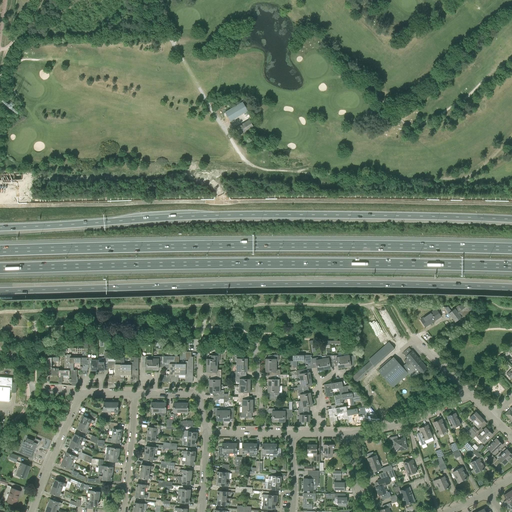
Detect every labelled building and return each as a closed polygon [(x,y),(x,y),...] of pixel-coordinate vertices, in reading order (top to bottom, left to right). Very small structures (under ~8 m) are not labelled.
[(247,111),(242,102),(225,112),(230,121),(247,111)] [(253,127),(253,126),(249,120),(235,129),(238,135),(253,127)] [(458,306),(455,309),(461,317),(472,309),(471,307),(458,306)] [(436,309),(424,317),(420,320),(425,327),(441,316),(439,314),(441,312),(439,308),(436,309)] [(455,322),(461,317),(455,309),(448,313),(455,322)] [(374,366),(390,352),(394,348),(389,342),(368,360),(370,361),(374,366)] [(403,353),(407,358),(411,363),(404,369),(393,358),(378,371),(392,387),(407,374),(410,377),(418,371),(420,373),(421,372),(424,374),(426,372),(424,369),(426,368),(409,348),(403,353)] [(179,357),(174,357),(174,364),(175,364),(175,369),(193,370),(193,357),(191,357),(191,352),(185,352),(185,357),(186,357),(186,364),(179,364),(179,357)] [(88,362),(88,358),(64,357),(64,353),(64,370),(69,370),(73,370),(73,363),(82,363),(82,366),(80,366),(80,370),(87,370),(88,362)] [(239,355),(234,355),(234,361),(237,361),(237,365),(247,365),(247,358),(239,358),(239,355)] [(266,359),(266,365),(276,366),(276,361),(278,361),(278,355),(274,355),(274,359),(266,359)] [(312,363),(312,359),(311,355),(293,355),(293,368),(297,368),(297,360),(305,360),(306,369),(313,368),(312,363)] [(148,356),(142,356),(142,361),(145,361),(145,369),(146,369),(146,370),(151,370),(151,369),(152,369),(152,359),(148,359),(148,356)] [(207,359),(207,366),(217,366),(217,362),(219,362),(219,356),(215,356),(215,359),(207,359)] [(333,360),(332,356),(326,356),(326,359),(322,359),(324,369),(330,368),(329,361),(333,360)] [(344,367),(342,357),(338,358),(338,356),(332,356),(333,360),(336,360),(337,368),(344,367)] [(356,360),(355,356),(349,357),(349,356),(342,357),(344,367),(351,365),(350,359),(353,359),(353,360),(356,360)] [(59,357),(46,357),(46,376),(58,376),(58,372),(58,370),(58,369),(53,369),(53,370),(51,370),(51,361),(58,361),(59,357)] [(138,370),(138,357),(131,357),(131,362),(132,362),(132,364),(124,364),(124,357),(120,357),(120,360),(120,364),(120,370),(138,370)] [(152,369),(159,369),(159,364),(162,364),(162,361),(162,357),(152,357),(152,359),(152,369)] [(169,367),(169,375),(162,375),(162,382),(174,382),(175,372),(175,369),(175,364),(174,364),(174,357),(162,357),(162,361),(162,364),(162,367),(169,367)] [(88,358),(88,362),(91,362),(91,370),(97,370),(98,360),(93,360),(94,358),(88,358)] [(98,360),(97,370),(98,370),(98,372),(104,372),(104,370),(104,362),(108,363),(108,361),(108,358),(102,358),(102,360),(98,360)] [(317,358),(312,359),(312,363),(316,363),(317,370),(324,369),(322,359),(318,360),(317,358)] [(107,375),(107,382),(120,383),(120,372),(120,370),(120,364),(120,360),(115,360),(115,361),(108,361),(108,363),(107,368),(114,368),(114,372),(114,375),(111,375),(107,375)] [(370,361),(357,372),(352,377),(356,382),(374,366),(370,361)] [(235,372),(235,377),(240,377),(240,372),(247,372),(247,365),(237,365),(237,372),(235,372)] [(266,365),(266,372),(275,372),(275,375),(280,375),(280,370),(276,370),(276,366),(266,365)] [(217,366),(207,366),(207,372),(216,372),(216,375),(221,375),(221,370),(217,370),(217,366)] [(175,369),(175,372),(174,382),(178,382),(178,374),(185,375),(185,382),(192,382),(193,372),(193,370),(175,369)] [(58,372),(58,376),(58,383),(62,383),(62,376),(69,376),(69,380),(69,383),(76,383),(77,370),(75,370),(73,370),(69,370),(64,370),(58,370),(58,372)] [(120,372),(120,383),(124,383),(124,375),(132,375),(132,378),(130,378),(130,383),(138,383),(138,370),(120,370),(120,372)] [(301,373),(301,372),(301,370),(296,371),(297,377),(299,376),(300,381),(310,379),(309,372),(301,373)] [(209,379),(209,386),(219,386),(219,380),(221,380),(221,375),(216,375),(216,379),(209,379)] [(268,379),(268,386),(278,386),(278,379),(280,379),(286,379),(286,378),(288,378),(288,375),(280,375),(275,375),(275,379),(268,379)] [(12,392),(15,393),(16,393),(17,383),(16,383),(12,383),(12,378),(0,376),(0,389),(11,390),(11,392),(12,392)] [(240,377),(235,377),(235,382),(240,382),(240,386),(249,386),(249,385),(251,385),(251,380),(249,380),(249,379),(240,379),(240,377)] [(310,379),(300,381),(301,384),(297,385),(298,390),(302,389),(302,390),(306,390),(305,389),(308,388),(307,386),(311,385),(312,384),(311,379),(310,379)] [(342,387),(341,382),(323,385),(326,397),(333,396),(331,389),(338,388),(339,395),(340,395),(344,394),(348,393),(347,386),(342,387)] [(10,387),(0,386),(0,400),(9,401),(10,387)] [(219,386),(209,386),(209,393),(219,393),(219,397),(223,397),(224,397),(227,397),(227,393),(223,393),(223,390),(219,390),(219,386)] [(238,392),(238,397),(243,397),(243,392),(249,392),(249,386),(240,386),(239,392),(238,392)] [(278,386),(268,386),(268,393),(275,393),(275,397),(278,397),(279,397),(281,397),(283,393),(278,393),(278,386)] [(302,389),(298,390),(298,395),(300,395),(301,401),(311,399),(310,393),(303,394),(302,390),(302,389)] [(339,395),(334,396),(336,408),(343,407),(342,400),(349,399),(350,406),(354,405),(353,401),(358,400),(358,402),(358,401),(361,398),(361,399),(361,398),(358,395),(355,392),(353,392),(352,393),(350,393),(348,393),(344,394),(340,395),(339,395)] [(238,397),(238,402),(242,402),(242,406),(252,406),(252,405),(254,405),(254,400),(252,400),(246,399),(246,396),(243,396),(243,397),(238,397)] [(311,399),(301,401),(302,405),(298,406),(298,410),(303,410),(303,409),(305,409),(305,407),(312,406),(311,399)] [(242,413),(241,413),(241,418),(245,418),(245,413),(252,413),(252,406),(242,406),(242,413)] [(336,408),(328,409),(330,422),(337,421),(336,414),(343,412),(344,419),(348,419),(346,410),(347,410),(346,406),(343,407),(336,408)] [(364,407),(347,410),(346,410),(348,419),(348,423),(352,422),(351,415),(358,414),(359,421),(366,419),(364,407)] [(219,408),(218,408),(213,408),(213,413),(216,413),(216,421),(223,421),(223,411),(219,411),(219,408)] [(223,411),(223,421),(230,421),(230,413),(233,413),(233,408),(227,408),(227,411),(223,411)] [(268,409),(268,413),(272,413),(272,421),(278,421),(278,411),(274,411),(274,409),(273,409),(268,409)] [(278,411),(278,421),(285,421),(285,420),(285,416),(289,416),(289,413),(289,410),(289,409),(283,409),(283,411),(278,411)] [(303,410),(298,410),(298,415),(299,415),(299,422),(309,422),(309,415),(303,415),(303,410)] [(478,425),(481,428),(486,423),(475,412),(469,418),(473,422),(475,419),(479,424),(478,425)] [(460,425),(457,418),(455,413),(447,417),(451,428),(460,425)] [(94,421),(88,418),(83,416),(82,419),(81,419),(79,422),(88,426),(90,423),(93,424),(94,421)] [(446,432),(443,424),(441,419),(433,423),(438,435),(446,432)] [(88,426),(79,422),(78,425),(79,426),(77,429),(88,434),(90,431),(87,429),(88,426)] [(148,427),(147,434),(156,435),(159,435),(160,426),(158,425),(151,424),(151,425),(153,425),(153,428),(148,427)] [(420,432),(416,434),(423,449),(427,447),(424,440),(432,437),(427,425),(419,429),(420,432)] [(117,427),(110,426),(109,431),(112,432),(112,435),(121,436),(121,430),(117,429),(117,427)] [(474,435),(476,433),(474,431),(471,428),(466,432),(472,438),(474,435)] [(478,431),(476,433),(474,435),(476,436),(477,437),(483,443),(492,435),(485,428),(483,431),(481,428),(478,431)] [(182,438),(183,438),(187,439),(196,439),(196,433),(188,432),(188,431),(183,431),(183,438),(182,438)] [(73,437),(71,440),(80,444),(83,446),(86,439),(75,434),(74,437),(73,437)] [(156,435),(147,434),(146,440),(158,442),(159,439),(155,438),(156,435)] [(396,451),(401,450),(406,449),(404,438),(396,440),(395,436),(389,438),(391,448),(395,447),(396,451)] [(23,442),(21,448),(26,450),(23,455),(31,458),(36,446),(38,447),(41,441),(35,438),(35,440),(27,437),(24,443),(23,442)] [(496,439),(492,442),(487,447),(493,454),(502,445),(496,439)] [(70,444),(69,447),(80,452),(82,449),(79,448),(80,444),(71,440),(69,444),(70,444)] [(467,442),(463,446),(467,450),(471,446),(467,442)] [(218,447),(218,456),(229,456),(229,453),(229,443),(226,443),(226,444),(222,444),(222,447),(218,447)] [(273,443),(269,443),(269,453),(273,453),(273,457),(280,457),(281,457),(281,448),(278,448),(278,449),(276,449),(276,444),(273,444),(273,443)] [(452,452),(458,449),(455,443),(449,445),(452,452)] [(475,450),(476,451),(477,452),(478,452),(484,447),(481,444),(475,450)] [(307,445),(307,453),(312,453),(312,456),(313,456),(313,461),(320,461),(320,454),(317,454),(316,450),(317,445),(307,445)] [(323,445),(323,456),(332,456),(332,449),(333,449),(333,445),(323,445)] [(146,446),(145,453),(153,454),(157,454),(157,448),(146,446)] [(107,447),(107,450),(106,454),(118,455),(119,449),(107,447)] [(438,458),(441,457),(443,455),(441,449),(435,451),(438,458)] [(461,456),(458,449),(452,452),(455,458),(461,456)] [(511,455),(506,450),(503,453),(498,458),(500,461),(504,465),(511,457),(511,455)] [(78,457),(71,454),(67,452),(65,456),(64,455),(63,458),(72,463),(73,459),(76,461),(78,458),(78,457)] [(145,453),(144,459),(149,460),(156,461),(156,458),(153,457),(153,454),(145,453)] [(16,462),(18,457),(11,454),(9,459),(16,462)] [(381,468),(378,460),(376,455),(367,459),(372,472),(381,468)] [(488,463),(494,458),(492,455),(486,461),(488,463)] [(441,457),(438,458),(435,459),(431,461),(432,463),(436,461),(438,466),(444,463),(441,457)] [(72,463),(63,458),(61,462),(62,462),(61,465),(72,470),(75,464),(72,463)] [(484,469),(482,464),(479,459),(479,458),(478,459),(470,463),(475,473),(484,469)] [(496,460),(494,458),(488,463),(490,466),(496,460)] [(412,460),(408,461),(403,463),(408,475),(417,472),(412,460)] [(21,463),(16,475),(25,479),(27,473),(26,472),(27,469),(28,469),(29,466),(21,463)] [(388,471),(393,469),(391,465),(382,468),(384,473),(388,471)] [(113,467),(99,466),(98,472),(103,473),(112,474),(113,467)] [(467,478),(464,474),(461,468),(452,473),(458,483),(467,478)] [(303,490),(313,490),(313,486),(318,486),(318,471),(307,471),(310,471),(310,475),(307,475),(309,475),(309,479),(303,479),(303,490)] [(341,471),(336,471),(332,471),(332,475),(336,475),(336,482),(334,482),(333,490),(344,490),(344,486),(346,486),(346,482),(340,482),(341,481),(339,481),(339,480),(339,475),(341,475),(341,471)] [(149,472),(140,472),(139,478),(151,480),(152,477),(148,476),(149,472)] [(444,476),(435,481),(433,482),(435,486),(437,485),(440,491),(449,487),(444,476)] [(387,477),(382,479),(377,481),(377,482),(375,483),(376,487),(375,487),(378,496),(386,493),(384,489),(383,489),(382,486),(390,483),(387,477)] [(53,483),(52,486),(61,490),(62,486),(65,487),(67,484),(55,480),(54,483),(53,483)] [(76,484),(75,487),(79,489),(82,490),(84,484),(77,482),(76,484)] [(61,490),(52,486),(50,490),(51,490),(50,493),(62,497),(63,494),(60,493),(61,490)] [(409,487),(400,491),(398,486),(393,488),(395,493),(400,491),(405,505),(414,502),(409,487)] [(10,495),(7,502),(16,505),(17,500),(16,500),(18,494),(19,495),(20,491),(11,488),(9,495),(10,495)] [(87,490),(87,493),(91,494),(90,497),(99,498),(99,492),(87,490)] [(144,491),(136,490),(135,497),(147,498),(147,495),(144,495),(144,491)] [(511,501),(511,496),(509,492),(503,495),(506,500),(505,501),(510,508),(511,506),(511,505),(510,502),(511,501)] [(303,493),(303,509),(307,509),(312,509),(312,504),(307,504),(307,499),(312,499),(312,501),(315,501),(316,494),(308,493),(303,493)] [(344,494),(335,494),(325,494),(325,498),(335,498),(334,499),(337,499),(337,503),(341,503),(341,506),(346,506),(346,503),(347,503),(347,497),(344,497),(344,494)] [(398,501),(396,495),(389,497),(392,504),(398,501)] [(87,497),(85,508),(92,509),(93,504),(98,505),(99,498),(90,497),(87,497)] [(62,503),(55,501),(50,499),(49,502),(48,502),(47,505),(56,509),(57,505),(60,507),(62,503)] [(276,502),(263,501),(262,501),(263,501),(262,506),(261,506),(261,509),(272,510),(272,508),(275,509),(276,502)] [(390,503),(387,504),(382,506),(383,509),(379,510),(379,511),(389,511),(389,508),(391,507),(390,503)]
